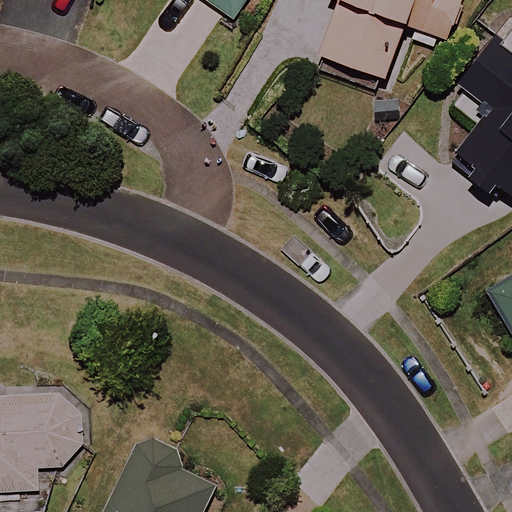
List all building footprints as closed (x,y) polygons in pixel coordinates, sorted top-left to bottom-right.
[(204,0),(231,18),(243,0),(204,0)] [(339,0),(340,0),(321,57),(386,79),(401,32),(442,46),(457,0),(339,0)] [(511,36),(502,28),(450,94),(486,123),(450,168),(489,199),(498,187),(511,197),(511,36)] [(511,271),(475,293),(511,357),(511,271)] [(36,466),(60,465),(80,446),(79,411),(59,397),(0,399),(0,490),(37,489),(36,466)] [(201,511),(216,484),(135,444),(101,511),(201,511)]
